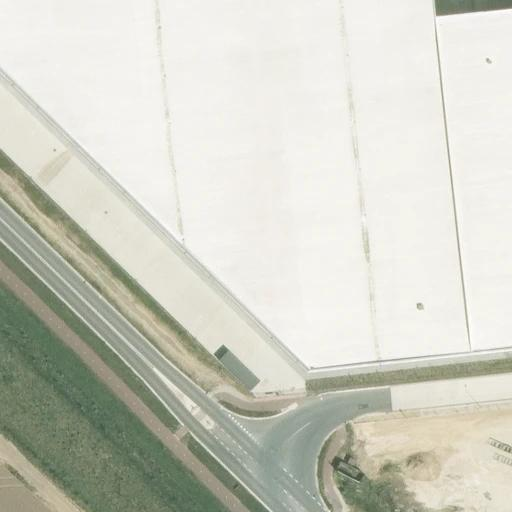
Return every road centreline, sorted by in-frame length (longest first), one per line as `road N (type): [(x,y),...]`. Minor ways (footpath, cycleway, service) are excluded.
road 1 (unclassified): [(264,463),(335,409),(511,386)]
road 2 (tertiary): [(0,218),(134,352)]
road 3 (tertiary): [(264,463),(208,404),(134,352)]
road 4 (tertiary): [(134,352),(143,372),(248,478)]
